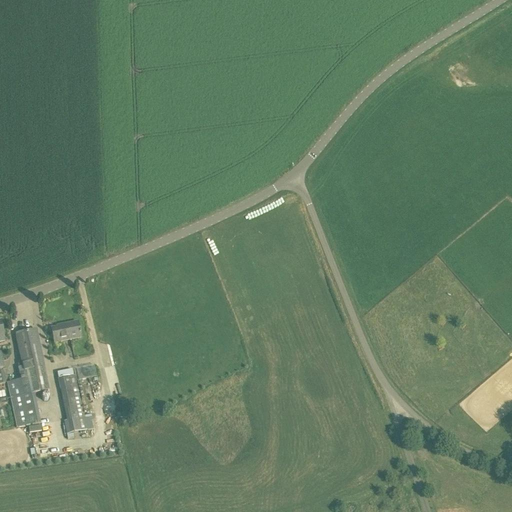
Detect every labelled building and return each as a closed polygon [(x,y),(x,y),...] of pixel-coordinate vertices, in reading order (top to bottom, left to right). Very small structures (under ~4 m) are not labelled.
[(54,344),(80,339),(77,323),(62,326),(62,328),(51,330),(54,344)] [(17,429),(40,424),(34,395),(48,392),(37,330),(15,334),(22,367),(18,369),(20,380),(7,383),(17,429)] [(74,369),(57,373),(60,390),(77,386),(74,369)] [(7,399),(0,401),(0,407),(2,412),(11,408),(7,399)] [(66,421),(64,422),(66,435),(87,431),(84,419),(84,418),(66,421)]
